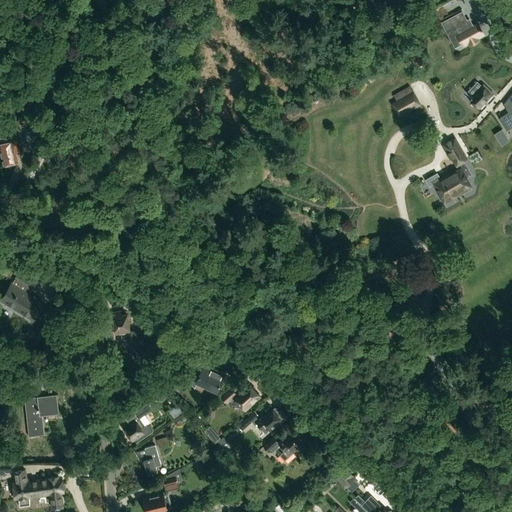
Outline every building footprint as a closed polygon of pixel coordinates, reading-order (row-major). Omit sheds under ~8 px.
[(457,18),(455,14),(441,22),(453,45),(459,41),(462,47),(483,36),(477,23),(464,31),(457,18)] [(491,93),(483,84),(482,85),(478,82),(482,78),(476,71),(461,86),(470,95),(469,96),(470,97),(469,98),(478,107),(491,93)] [(398,117),(421,104),(414,90),(412,91),(409,85),(393,94),(396,100),(391,103),(398,117)] [(508,113),(499,118),(506,129),(511,125),(511,92),(503,104),(508,113)] [(21,129),(37,126),(32,107),(20,109),(21,115),(18,116),(18,117),(13,119),(15,129),(21,128),(21,129)] [(0,155),(2,164),(3,164),(5,165),(8,165),(8,163),(17,161),(15,154),(18,153),(14,134),(0,137),(0,155)] [(454,136),(441,145),(455,167),(457,166),(465,162),(468,159),(454,136)] [(458,168),(439,179),(439,178),(436,179),(436,178),(433,180),(434,181),(432,182),(443,202),(450,198),(449,197),(460,190),(461,192),(470,187),(465,178),(472,174),(465,162),(457,166),(458,168)] [(2,300),(33,319),(43,303),(27,294),(31,287),(33,288),(40,277),(22,267),(15,278),(16,278),(12,284),(11,284),(2,300)] [(125,305),(124,299),(111,300),(112,307),(125,305)] [(112,313),(113,316),(115,334),(122,333),(123,333),(124,337),(131,343),(129,345),(143,356),(153,343),(139,333),(137,335),(133,331),(129,332),(127,314),(121,315),(121,312),(112,313)] [(40,342),(47,330),(40,326),(33,338),(40,342)] [(224,374),(204,365),(196,382),(216,392),(224,374)] [(175,391),(183,384),(176,377),(169,383),(175,391)] [(244,385),(235,393),(236,394),(233,397),(246,411),(262,396),(250,383),(245,387),(244,385)] [(231,389),(221,397),(226,403),(228,401),(233,397),(236,394),(235,393),(231,389)] [(57,414),(55,394),(37,396),(37,397),(24,398),(28,436),(44,434),(42,415),(57,414)] [(167,411),(173,419),(185,410),(179,402),(167,411)] [(134,438),(136,441),(145,435),(142,432),(140,428),(144,425),(139,418),(147,413),(143,407),(133,413),(137,419),(124,429),(131,439),(134,438)] [(284,417),(275,407),(272,409),(265,415),(264,414),(260,417),(254,411),(243,421),(247,425),(252,421),(255,425),(257,423),(265,433),(281,419),(284,417)] [(185,411),(175,418),(179,424),(189,417),(185,411)] [(286,436),(278,442),(273,437),(264,446),(268,450),(271,447),(274,450),(280,444),(285,450),(279,454),(284,460),(293,452),(292,451),(303,441),(294,431),(287,437),(286,436)] [(159,448),(169,445),(166,436),(156,439),(159,448)] [(219,448),(227,442),(223,437),(214,443),(219,448)] [(157,471),(156,466),(161,465),(155,444),(144,448),(148,458),(143,460),(148,474),(157,471)] [(0,463),(0,474),(5,475),(4,471),(11,471),(11,463),(0,463)] [(360,483),(355,478),(356,478),(343,464),(332,475),(344,488),(345,487),(350,493),(360,483)] [(13,469),(14,481),(12,481),(15,499),(19,499),(20,505),(30,504),(29,497),(50,494),(51,508),(64,507),(62,493),(65,492),(65,489),(66,489),(65,483),(63,483),(62,475),(27,479),(26,468),(13,469)] [(175,476),(163,479),(165,485),(177,482),(176,481),(181,480),(180,475),(175,477),(175,476)] [(162,494),(143,498),(146,511),(155,511),(166,509),(164,502),(169,501),(167,495),(163,496),(162,494)] [(355,498),(361,504),(365,500),(358,494),(355,498)] [(366,510),(367,511),(368,511),(393,511),(391,510),(386,511),(377,502),(374,502),(370,506),(365,500),(361,504),(366,510)]
